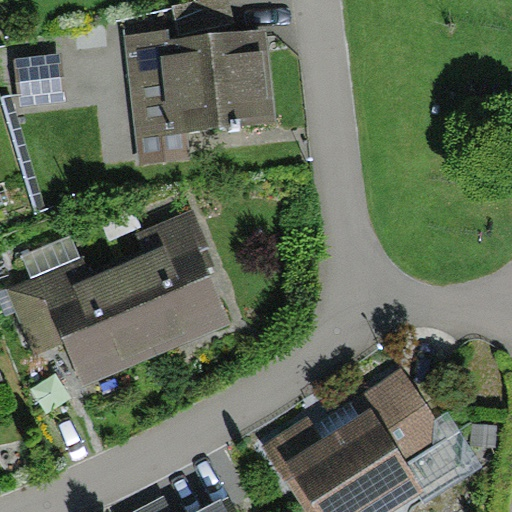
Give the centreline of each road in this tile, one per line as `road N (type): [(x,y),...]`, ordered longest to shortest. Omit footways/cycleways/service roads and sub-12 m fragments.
road 1 (residential): [(357,312),(299,375),(106,473),(9,511)]
road 2 (residential): [(317,0),(357,312)]
road 3 (residential): [(357,312),(439,303),(511,312)]
